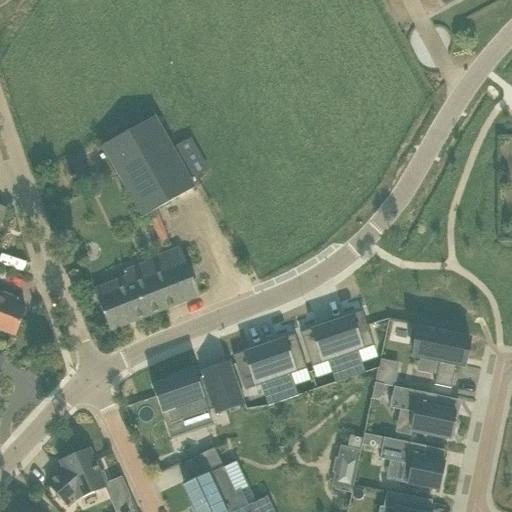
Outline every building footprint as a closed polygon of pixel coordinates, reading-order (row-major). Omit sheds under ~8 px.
[(68,105),(55,71),(34,79),(41,98),(30,102),(39,126),(52,122),(48,112),(68,105)] [(195,188),(190,180),(209,170),(191,138),(173,148),(155,116),(102,147),(132,201),(141,218),(195,188)] [(97,298),(110,331),(200,296),(180,246),(145,260),(145,262),(123,271),(129,285),(97,298)] [(0,329),(15,336),(26,310),(16,306),(18,300),(0,292),(0,329)] [(364,312),(333,322),(352,378),(367,372),(360,351),(375,346),(364,312)] [(352,378),(333,322),(302,333),(314,367),(330,361),(337,383),(352,378)] [(439,362),(434,385),(451,389),(456,365),(463,367),(465,367),(467,355),(470,340),(446,334),(446,332),(445,332),(444,334),(440,333),(440,331),(439,331),(438,333),(435,332),(435,330),(434,330),(433,332),(429,331),(429,329),(428,329),(427,331),(419,329),(414,357),(439,362)] [(298,334),(267,345),(286,400),(301,395),(294,374),(309,368),(298,334)] [(286,400),(267,345),(236,355),(248,389),(264,384),(271,405),(286,400)] [(171,377),(152,384),(166,425),(184,419),(189,432),(212,424),(208,411),(214,409),(215,412),(244,402),(230,362),(201,372),(206,386),(200,388),(195,372),(179,377),(180,379),(173,382),(171,377)] [(394,377),(377,374),(375,383),(384,385),(392,387),(394,377)] [(384,385),(375,383),(372,399),(377,400),(382,396),(384,385)] [(414,413),(411,432),(449,440),(450,437),(453,438),(456,424),(453,423),(455,412),(433,408),(436,396),(393,387),(389,408),(400,410),(414,413)] [(381,449),(383,438),(364,434),(363,440),(362,445),(381,449)] [(400,483),(439,491),(444,463),(423,459),(425,447),(383,438),(379,459),(404,464),(400,483)] [(352,494),(361,451),(341,447),(338,459),(335,459),(332,473),(334,473),(332,486),(336,487),(335,490),(352,494)] [(103,473),(98,471),(89,450),(61,462),(63,468),(47,483),(67,507),(77,499),(77,500),(105,488),(104,484),(106,480),(103,473)] [(274,511),(268,499),(248,509),(241,494),(235,496),(223,471),(185,489),(193,507),(194,507),(196,511),(274,511)] [(408,511),(411,499),(386,494),(382,510),(393,511),(408,511)] [(35,511),(21,502),(14,511),(35,511)]
